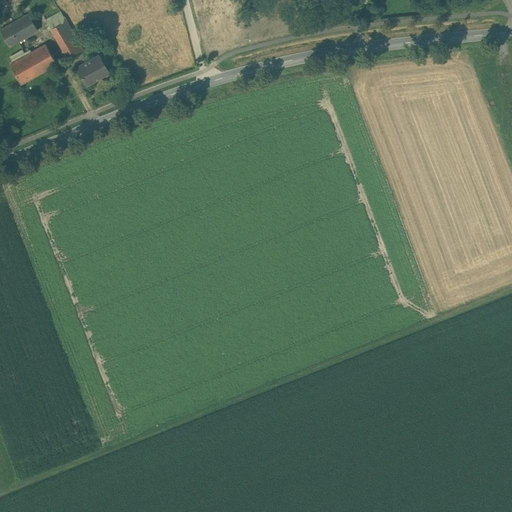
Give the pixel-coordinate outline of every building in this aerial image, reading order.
[(29,14),(1,29),(10,46),(39,31),(29,14)] [(62,15),(47,24),(51,29),(66,21),(62,15)] [(78,44),(66,21),(51,29),(63,52),(78,44)] [(46,44),(31,52),(29,50),(23,53),(25,55),(9,64),(20,83),(56,63),(46,44)] [(78,44),(63,52),(67,59),(82,51),(78,44)] [(99,56),(75,69),(84,86),(108,73),(99,56)]
